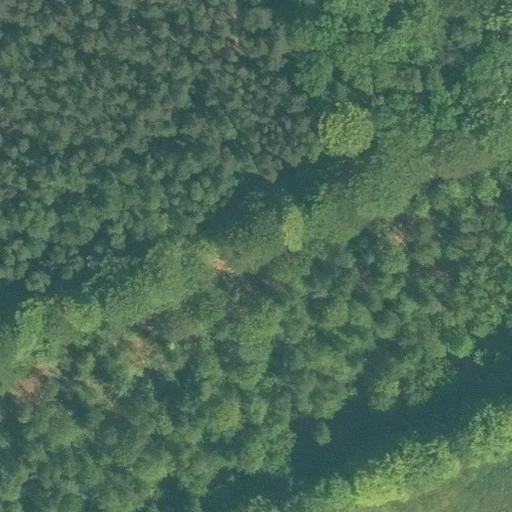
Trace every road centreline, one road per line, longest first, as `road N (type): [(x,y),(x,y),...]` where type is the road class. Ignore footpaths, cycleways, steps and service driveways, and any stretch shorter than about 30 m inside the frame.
road 1 (track): [(511,92),(234,215)]
road 2 (track): [(234,215),(0,318)]
road 3 (track): [(266,0),(342,165)]
